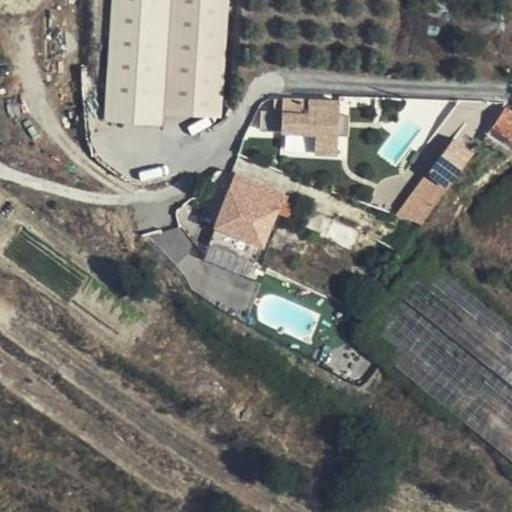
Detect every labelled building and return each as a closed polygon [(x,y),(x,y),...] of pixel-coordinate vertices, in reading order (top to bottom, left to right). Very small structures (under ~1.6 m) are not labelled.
[(161,135),(171,0),(115,0),(105,141),(161,145),(161,135)] [(230,0),(171,0),(161,135),(208,139),(210,118),(222,119),(230,0)] [(451,134),(479,151),(484,143),(507,108),(489,97),(477,116),(467,111),(451,134)] [(337,156),(340,117),(325,116),(326,106),(311,105),(309,116),(262,110),(260,132),(316,137),(315,155),(337,156)] [(511,112),(507,108),(484,143),(506,157),(511,148),(511,112)] [(244,260),(237,276),(257,285),(286,213),(239,194),(217,250),(244,260)] [(400,289),(511,381),(511,325),(427,256),(400,289)] [(396,351),(391,358),(511,456),(511,381),(400,289),(368,328),(396,351)] [(362,335),(391,358),(396,351),(368,328),(362,335)]
